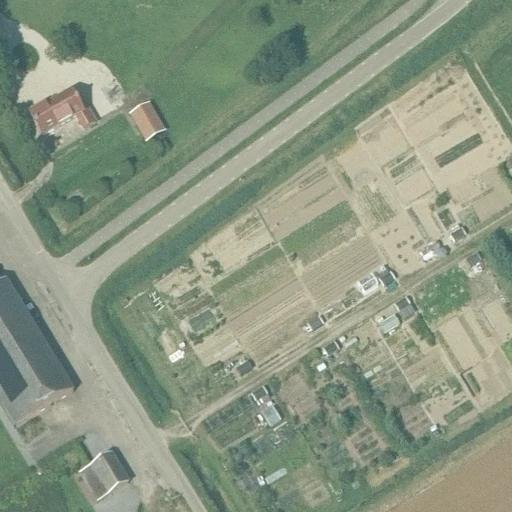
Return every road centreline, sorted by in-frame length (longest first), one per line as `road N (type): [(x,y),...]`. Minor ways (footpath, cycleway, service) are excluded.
road 1 (unclassified): [(63,296),(461,0)]
road 2 (track): [(153,447),(511,222)]
road 3 (unclassified): [(193,511),(63,296)]
road 4 (unclassified): [(63,296),(0,187)]
